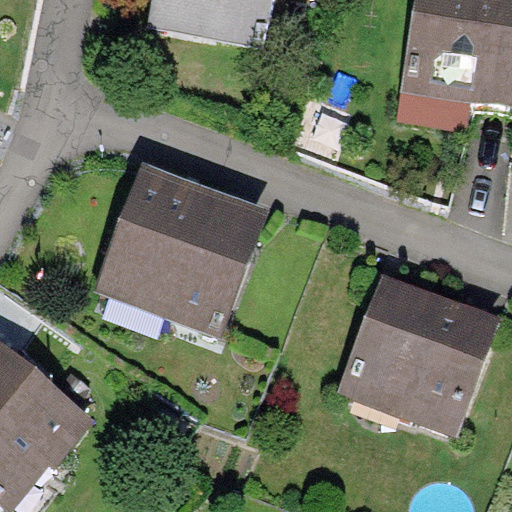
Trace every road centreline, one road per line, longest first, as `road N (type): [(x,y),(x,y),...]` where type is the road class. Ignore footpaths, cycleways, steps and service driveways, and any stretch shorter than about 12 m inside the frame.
road 1 (residential): [(511,265),(54,105)]
road 2 (residential): [(54,105),(0,213)]
